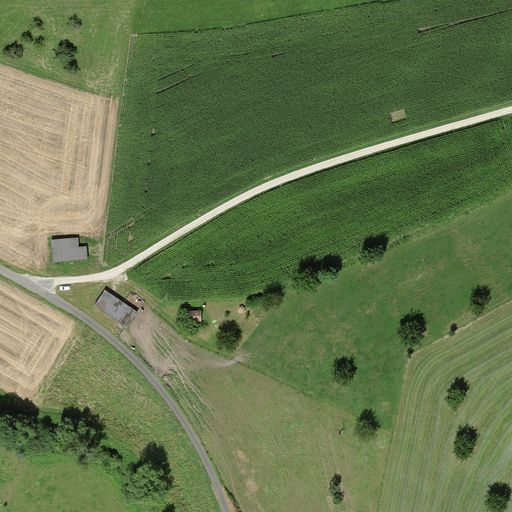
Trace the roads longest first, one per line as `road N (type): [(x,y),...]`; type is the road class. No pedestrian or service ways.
road 1 (track): [(511,109),(253,191),(112,275),(38,290)]
road 2 (track): [(224,511),(165,395),(89,323),(0,268)]
